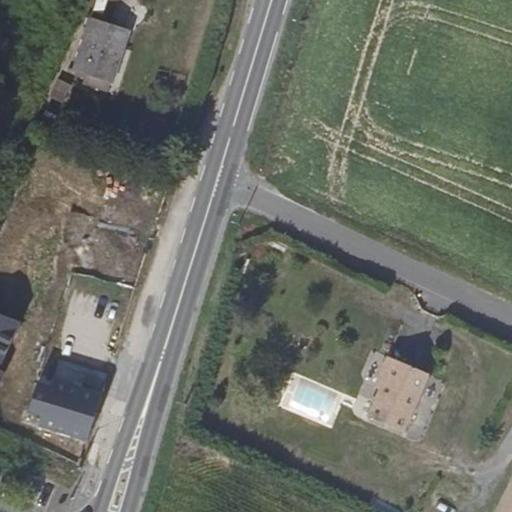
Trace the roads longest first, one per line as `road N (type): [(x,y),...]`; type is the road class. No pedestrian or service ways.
road 1 (unclassified): [(511,324),(216,179)]
road 2 (secondary): [(158,368),(216,179)]
road 3 (secondary): [(216,179),(272,0)]
road 4 (secondary): [(158,368),(100,511)]
road 5 (secondary): [(128,511),(158,368)]
